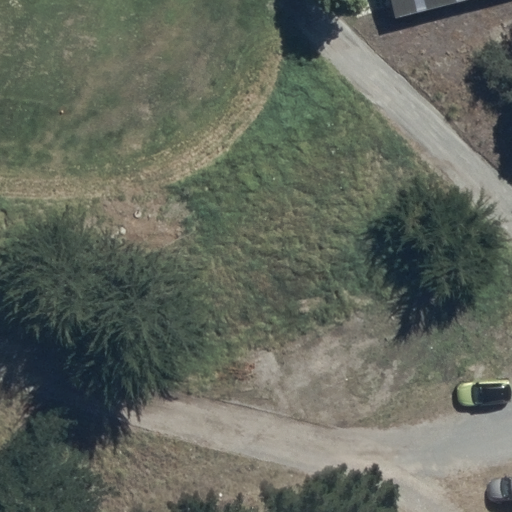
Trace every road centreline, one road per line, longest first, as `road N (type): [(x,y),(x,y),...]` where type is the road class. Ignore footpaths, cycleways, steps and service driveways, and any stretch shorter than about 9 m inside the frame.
road 1 (track): [(403,486),(0,353)]
road 2 (track): [(511,426),(403,486),(319,511)]
